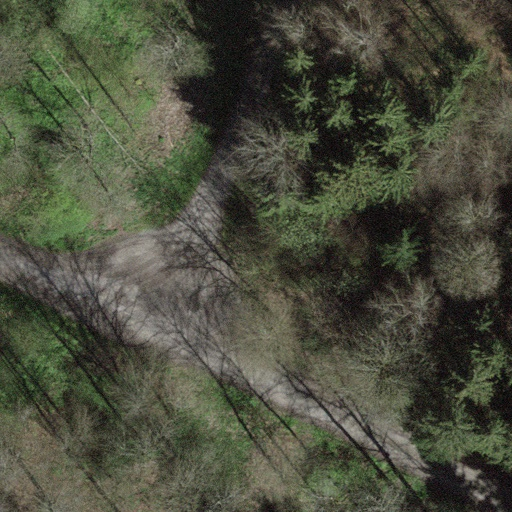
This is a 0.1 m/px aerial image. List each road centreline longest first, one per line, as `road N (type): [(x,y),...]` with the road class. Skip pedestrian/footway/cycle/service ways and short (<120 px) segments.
road 1 (track): [(0,260),(383,428),(511,498)]
road 2 (track): [(169,333),(277,0)]
